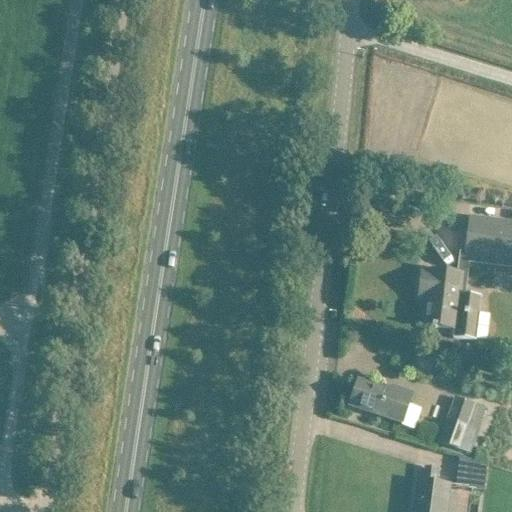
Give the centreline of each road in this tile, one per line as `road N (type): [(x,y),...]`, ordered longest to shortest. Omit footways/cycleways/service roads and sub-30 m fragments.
road 1 (primary): [(122,511),(201,0)]
road 2 (unclassified): [(9,511),(81,0)]
road 3 (unclassified): [(43,511),(115,0)]
road 4 (unclassified): [(296,511),(341,18)]
road 5 (unclassified): [(511,70),(341,18)]
